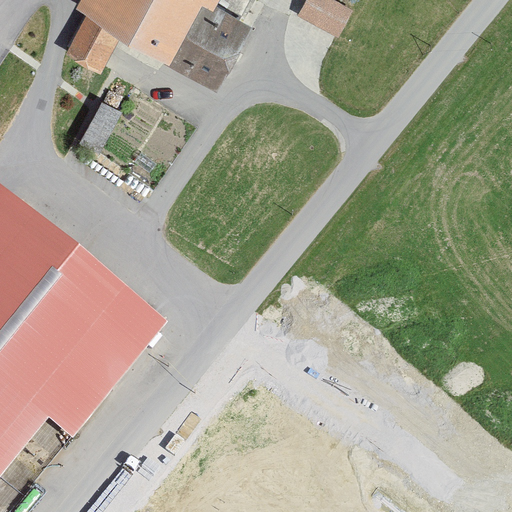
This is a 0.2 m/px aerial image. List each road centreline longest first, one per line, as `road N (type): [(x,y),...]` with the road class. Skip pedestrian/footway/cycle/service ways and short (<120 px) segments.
road 1 (tertiary): [(77,511),(492,0)]
road 2 (unknown): [(229,322),(139,243),(148,209),(209,126),(201,102),(145,71)]
